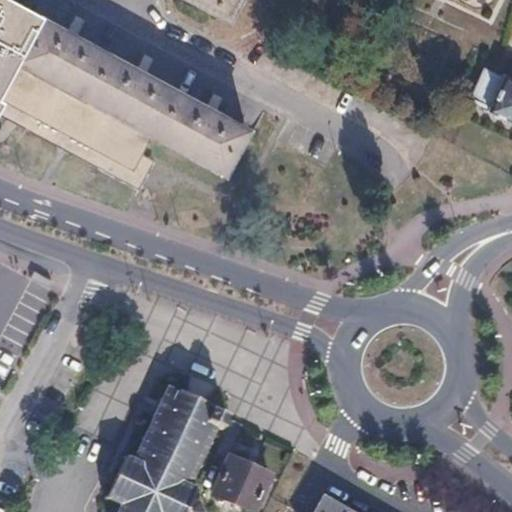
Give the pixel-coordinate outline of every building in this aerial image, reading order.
[(0,0),(0,70),(30,15),(0,0)] [(188,0),(225,20),(235,0),(188,0)] [(244,131),(30,15),(0,70),(0,102),(131,174),(140,157),(150,140),(220,177),(244,131)] [(486,107),(484,111),(511,123),(511,77),(501,73),(499,76),(482,68),(468,99),(486,107)] [(0,102),(0,118),(135,190),(150,163),(140,157),(131,174),(0,102)] [(110,503),(120,509),(117,511),(197,511),(196,508),(188,504),(191,497),(196,495),(194,490),(188,492),(185,491),(194,473),(197,474),(200,468),(197,467),(204,452),(207,454),(211,447),(207,445),(213,433),(219,437),(222,431),(219,430),(221,425),(224,426),(226,423),(210,415),(175,398),(165,394),(161,401),(158,400),(155,406),(158,408),(152,419),(150,418),(147,423),(150,425),(142,440),(140,439),(137,444),(140,446),(130,465),(127,464),(123,458),(118,460),(121,466),(106,498),(101,499),(99,500),(102,506),(110,503)] [(251,511),(265,481),(227,463),(209,499),(234,511),(251,511)] [(334,511),(320,503),(314,511),(334,511)]
